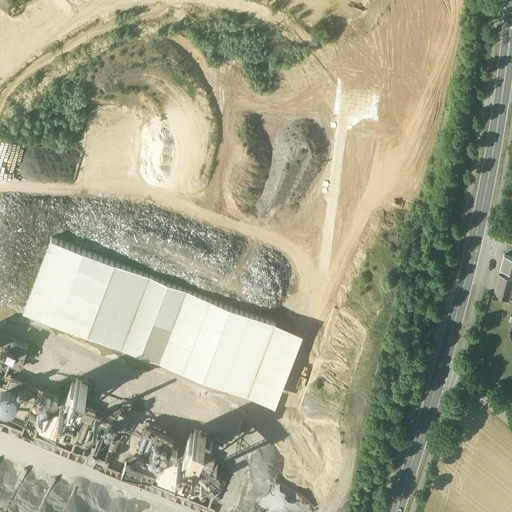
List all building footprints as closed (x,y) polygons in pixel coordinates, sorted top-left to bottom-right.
[(52,238),(24,311),(158,363),(186,290),(52,238)] [(511,253),(504,252),(500,270),(509,272),(510,268),(511,268),(511,253)] [(508,275),(499,273),(494,291),(511,301),(511,295),(504,291),(508,275)] [(276,324),(186,290),(158,363),(248,397),(276,324)] [(298,307),(299,328),(331,326),(331,297),(320,297),(321,306),(298,307)] [(29,348),(0,338),(0,363),(20,371),(29,348)] [(26,386),(0,375),(0,433),(132,487),(134,482),(210,511),(212,511),(220,494),(213,491),(222,466),(211,461),(201,457),(188,452),(172,446),(171,445),(142,434),(132,430),(82,408),(79,407),(65,401),(38,391),(24,429),(12,424),(26,386)] [(88,387),(76,382),(74,386),(71,385),(71,386),(85,392),(88,387)] [(85,392),(71,386),(65,400),(80,406),(85,392)] [(169,409),(157,404),(151,417),(149,416),(144,426),(145,427),(142,434),(171,445),(174,438),(173,438),(178,427),(163,422),(169,409)] [(197,446),(191,443),(188,452),(201,457),(205,449),(207,450),(211,441),(201,437),(197,446)]
